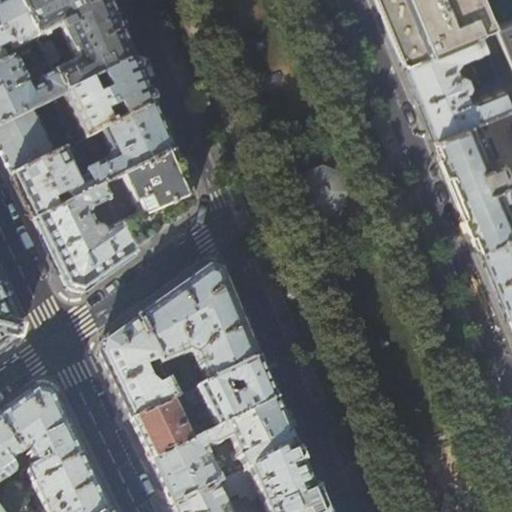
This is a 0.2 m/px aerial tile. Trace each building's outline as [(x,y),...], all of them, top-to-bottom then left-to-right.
[(30,27),(15,0),(0,0),(0,61),(4,60),(0,51),(0,44),(4,43),(6,48),(9,49),(34,36),(30,27)] [(98,78),(132,61),(111,11),(106,0),(15,0),(30,27),(34,36),(35,39),(59,27),(75,61),(53,72),(64,95),(89,83),(98,78)] [(510,17),(511,15),(511,0),(374,0),(386,28),(401,63),(490,25),(510,17)] [(511,22),(510,17),(490,25),(496,43),(511,81),(511,314),(507,317),(511,330),(511,22)] [(511,81),(471,100),(466,99),(461,91),(464,86),(462,78),(455,76),(452,68),(454,61),(496,43),(490,25),(401,63),(416,101),(431,138),(478,118),(511,102),(511,81)] [(57,56),(51,43),(46,42),(39,46),(40,47),(45,57),(48,64),(55,61),(57,56)] [(37,61),(45,57),(40,47),(32,50),(37,61)] [(24,87),(26,84),(15,59),(9,58),(4,60),(0,61),(0,126),(33,110),(49,103),(61,97),(64,95),(53,72),(52,71),(36,78),(35,82),(37,86),(26,91),(24,87)] [(96,97),(89,83),(64,95),(61,97),(82,141),(97,133),(111,126),(109,123),(107,125),(102,114),(106,112),(109,118),(112,116),(115,124),(151,107),(141,84),(132,61),(98,78),(105,92),(96,97)] [(160,129),(151,107),(115,124),(111,126),(97,133),(106,151),(99,155),(103,163),(82,173),(85,179),(93,192),(97,190),(97,188),(170,152),(160,129)] [(54,155),(33,110),(0,126),(0,155),(10,177),(54,155)] [(511,197),(478,118),(431,138),(452,189),(477,248),(511,230),(511,197)] [(85,179),(76,183),(69,169),(70,168),(69,166),(74,164),(70,156),(73,155),(74,153),(70,146),(54,155),(10,177),(22,201),(32,222),(93,192),(85,179)] [(179,175),(170,152),(97,188),(97,190),(105,205),(116,226),(131,252),(155,235),(184,214),(189,197),(179,175)] [(338,178),(323,171),(307,178),(301,193),(306,208),(322,214),(329,212),(337,209),(344,193),(338,178)] [(105,205),(97,190),(93,192),(32,222),(50,259),(66,290),(80,294),(106,276),(133,256),(131,252),(116,226),(102,233),(93,230),(87,219),(90,212),(105,205)] [(483,261),(507,317),(511,314),(511,230),(477,248),(483,261)] [(257,359),(220,270),(205,266),(170,291),(134,316),(156,361),(158,364),(185,353),(193,356),(204,384),(257,359)] [(0,350),(13,341),(17,327),(6,305),(0,291),(0,350)] [(292,291),(290,291),(286,292),(285,295),(286,298),(289,300),(293,298),(294,296),(292,291)] [(166,381),(166,380),(156,384),(150,380),(154,378),(151,372),(147,374),(143,367),(156,361),(134,316),(114,331),(101,340),(97,355),(110,381),(129,420),(175,398),(166,381)] [(266,380),(257,359),(204,384),(197,387),(207,411),(196,415),(200,426),(204,434),(274,400),(266,380)] [(184,394),(176,377),(166,381),(175,398),(184,394)] [(63,419),(50,392),(34,387),(12,403),(0,411),(0,426),(19,453),(25,449),(33,464),(30,465),(28,466),(26,468),(26,470),(26,471),(26,472),(27,474),(31,483),(57,471),(55,466),(80,455),(63,419)] [(189,400),(186,393),(184,394),(175,398),(129,420),(139,441),(149,461),(200,436),(204,434),(200,426),(189,431),(181,413),(185,412),(182,404),(189,400)] [(282,419),(274,400),(204,434),(200,436),(204,443),(214,446),(229,439),(235,451),(231,453),(230,457),(232,461),(235,462),(239,460),(242,465),(236,468),(238,473),(294,446),(282,419)] [(19,453),(0,426),(0,480),(8,475),(10,473),(11,472),(11,471),(12,469),(12,468),(11,466),(8,461),(19,453)] [(204,443),(200,436),(149,461),(160,484),(171,506),(227,478),(225,473),(219,475),(204,443)] [(321,511),(313,493),(294,446),(238,473),(227,478),(171,506),(174,511),(228,511),(222,499),(237,492),(239,497),(246,494),(249,500),(258,496),(264,511),(321,511)] [(107,511),(94,483),(80,455),(55,466),(57,471),(31,483),(45,511),(107,511)]
